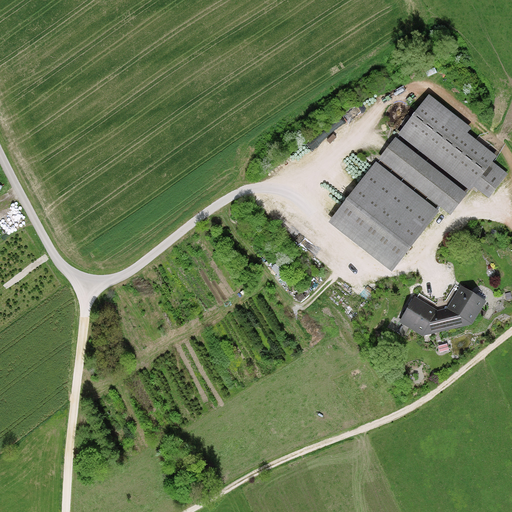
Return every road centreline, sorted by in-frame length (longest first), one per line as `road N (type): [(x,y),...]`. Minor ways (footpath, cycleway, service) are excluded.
road 1 (track): [(511,223),(468,214),(408,265),(391,269),(259,181),(132,271),(98,283),(62,268),(0,151)]
road 2 (track): [(186,511),(252,474),(425,399),(511,329)]
road 3 (track): [(65,511),(91,281)]
